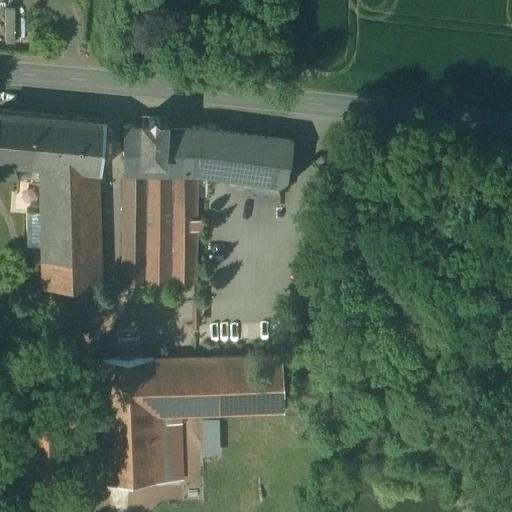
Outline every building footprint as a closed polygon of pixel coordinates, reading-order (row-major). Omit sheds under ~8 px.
[(105,120),(0,110),(0,173),(31,177),(32,163),(39,164),(99,170),(101,170),(105,120)] [(166,122),(142,122),(142,127),(124,127),(123,207),(122,207),(121,286),(196,284),(196,200),(195,200),(195,172),(276,183),(275,191),(284,192),(285,184),(286,184),(292,140),(203,128),(166,127),(166,122)] [(99,170),(39,164),(42,286),(102,285),(99,170)] [(282,355),(154,359),(155,415),(179,415),(199,414),(284,411),(282,355)] [(154,358),(101,360),(106,483),(181,480),(179,415),(155,415),(154,359),(154,358)] [(61,498),(58,391),(36,391),(39,499),(61,498)] [(62,511),(62,498),(61,498),(39,499),(38,499),(38,511),(62,511)]
